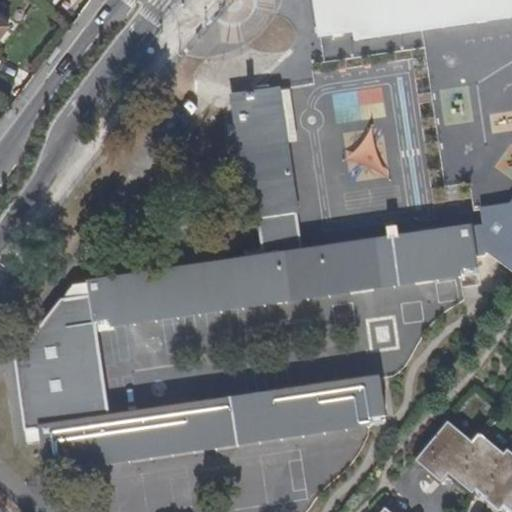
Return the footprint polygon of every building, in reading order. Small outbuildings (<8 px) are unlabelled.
[(511,0),(315,0),(321,35),(356,30),(358,42),(511,18),(511,0)] [(0,20),(0,37),(8,26),(0,20)] [(277,85),(233,92),(252,214),(260,212),(267,252),(303,246),(277,85)] [(482,229),(473,232),(476,257),(487,255),(511,272),(511,201),(511,204),(480,208),(482,229)] [(476,257),(473,232),(91,287),(97,325),(112,323),(113,329),(463,278),(462,273),(478,270),(476,257)] [(109,420),(97,325),(91,287),(17,356),(24,431),(43,429),(109,420)] [(385,419),(380,381),(109,420),(43,429),(48,466),(64,464),(65,471),(370,428),(369,420),(385,419)] [(475,445),(451,424),(417,464),(435,479),(437,476),(444,483),(449,476),(475,445)] [(483,436),(475,445),(449,476),(468,492),(472,488),(477,492),(507,457),(483,436)] [(511,453),(507,457),(477,492),(494,506),(496,504),(503,510),(505,508),(511,500),(511,453)]
